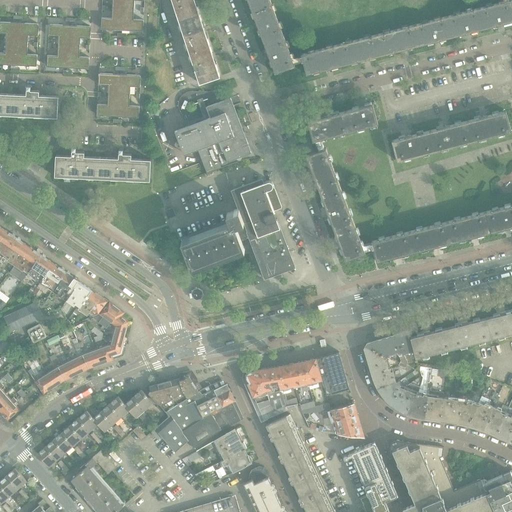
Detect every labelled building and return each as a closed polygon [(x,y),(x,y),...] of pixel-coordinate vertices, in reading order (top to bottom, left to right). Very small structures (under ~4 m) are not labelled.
[(122,18),(123,0),(112,0),(111,18),(122,18)] [(133,19),(134,0),(123,0),(122,18),(133,19)] [(199,12),(194,0),(172,0),(178,19),(199,12)] [(283,34),(276,16),(270,0),(259,0),(249,4),(263,41),(283,34)] [(511,3),(511,0),(509,0),(503,1),(479,8),(484,28),(511,21),(511,3)] [(484,28),(479,8),(447,16),(453,36),(484,28)] [(208,40),(204,27),(199,12),(178,19),(187,47),(208,40)] [(453,36),(447,16),(416,24),(422,44),(453,36)] [(122,30),(122,18),(111,18),(101,18),(101,24),(102,24),(102,29),(122,30)] [(143,26),(143,20),(133,19),(122,18),(122,30),(142,31),(142,26),(143,26)] [(17,34),(17,23),(0,21),(0,33),(6,33),(6,34),(17,34)] [(38,35),(38,28),(37,28),(38,24),(17,23),(17,34),(28,35),(28,34),(38,35)] [(69,37),(70,25),(50,24),(49,29),(48,29),(48,35),(58,36),(69,37)] [(422,44),(416,24),(378,34),(383,54),(422,44)] [(90,38),(90,31),(89,31),(90,26),(70,25),(69,37),(80,37),(90,38)] [(16,53),(17,34),(6,34),(5,52),(16,53)] [(27,53),(28,35),(17,34),(16,53),(27,53)] [(292,58),(288,47),(283,34),(263,41),(275,73),(295,66),(294,64),(292,58)] [(383,54),(378,34),(339,44),(345,64),(383,54)] [(68,56),(69,37),(58,36),(57,55),(68,56)] [(79,56),(80,37),(69,37),(68,56),(79,56)] [(220,76),(212,52),(208,40),(187,47),(199,83),(220,76)] [(345,64),(339,44),(301,54),(301,55),(292,58),(294,64),(303,61),(306,74),(345,64)] [(0,64),(15,65),(16,53),(5,52),(5,53),(0,52),(0,64)] [(37,61),(37,54),(27,54),(27,53),(16,53),(15,65),(35,66),(36,61),(37,61)] [(68,67),(68,56),(57,55),(47,55),(47,62),(48,62),(48,66),(68,67)] [(89,64),(89,57),(79,57),(79,56),(68,56),(68,67),(88,68),(88,64),(89,64)] [(119,86),(120,74),(100,73),(99,78),(98,78),(98,84),(108,85),(119,86)] [(140,86),(140,80),(139,80),(140,75),(120,74),(119,86),(130,86),(140,86)] [(57,117),(58,96),(49,96),(49,98),(42,98),(42,96),(39,96),(39,91),(30,90),(31,86),(27,85),(26,97),(20,97),(20,94),(11,94),(10,115),(19,115),(19,113),(25,113),(25,116),(41,116),(42,114),(48,115),(48,117),(57,117)] [(118,104),(119,86),(108,85),(107,104),(118,104)] [(129,105),(130,86),(119,86),(118,104),(129,105)] [(10,115),(11,94),(2,93),(2,96),(0,95),(0,112),(1,112),(1,114),(10,115)] [(234,106),(230,97),(207,106),(209,114),(188,122),(189,125),(175,130),(178,140),(176,141),(176,144),(177,145),(179,145),(180,144),(184,154),(198,149),(203,164),(207,173),(239,161),(246,159),(251,158),(256,158),(255,156),(253,150),(252,147),(249,145),(248,144),(234,106)] [(118,116),(118,104),(107,104),(97,104),(97,111),(98,111),(97,115),(118,116)] [(139,113),(139,106),(129,105),(118,104),(118,116),(138,117),(138,113),(139,113)] [(378,124),(373,104),(372,104),(346,111),(351,131),(378,124)] [(351,131),(346,111),(307,121),(312,140),(313,141),(321,139),(326,138),(351,131)] [(511,131),(506,111),(468,121),(474,141),(511,131)] [(474,141),(468,121),(430,130),(436,151),(474,141)] [(436,151),(430,130),(392,140),(397,161),(436,151)] [(324,149),(321,141),(321,139),(313,141),(312,140),(310,141),(314,152),(324,149)] [(102,178),(103,157),(94,157),(94,159),(88,159),(88,157),(84,157),(84,152),(76,151),(76,147),(72,147),(71,156),(71,157),(71,158),(65,158),(65,155),(56,155),(55,176),(64,176),(64,174),(71,174),(71,177),(87,177),(87,175),(93,176),(93,178),(102,178)] [(339,184),(331,161),(326,148),(324,149),(314,152),(306,155),(320,192),(339,184)] [(150,180),(151,159),(141,159),(141,162),(135,161),(135,160),(131,159),(131,154),(123,154),(123,149),(119,149),(118,161),(112,160),(112,158),(103,157),(102,178),(111,179),(111,176),(118,177),(117,179),(134,180),(134,178),(140,178),(140,180),(150,180)] [(281,206),(274,187),(273,183),(272,182),(270,181),(268,181),(267,181),(263,182),(262,178),(252,182),(232,190),(239,208),(247,229),(276,218),(274,211),(280,209),(281,208),(281,207),(281,206)] [(353,222),(347,204),(339,184),(320,192),(334,229),(353,222)] [(511,226),(511,204),(485,212),(490,232),(511,226)] [(165,211),(168,218),(176,215),(173,208),(168,209),(165,211)] [(250,238),(247,229),(239,208),(227,213),(231,225),(182,243),(191,267),(244,247),(241,240),(248,238),(248,239),(250,238)] [(490,232),(485,212),(446,222),(451,242),(490,232)] [(295,266),(285,240),(277,218),(276,218),(247,229),(250,238),(265,277),(295,266)] [(362,245),(360,240),(353,222),(334,229),(345,260),(365,253),(364,251),(362,245)] [(451,242),(446,222),(409,231),(415,252),(451,242)] [(0,260),(3,255),(17,236),(13,233),(11,234),(0,225),(0,260)] [(415,252),(409,231),(371,241),(372,243),(362,245),(364,251),(373,249),(377,262),(415,252)] [(36,251),(28,245),(21,240),(20,239),(17,236),(3,255),(28,272),(41,253),(37,250),(36,251)] [(61,268),(53,262),(46,257),(45,256),(41,253),(28,272),(53,289),(66,270),(62,267),(61,268)] [(108,301),(92,290),(92,289),(78,280),(78,279),(78,278),(75,276),(74,276),(74,277),(70,274),(70,273),(66,270),(53,289),(67,299),(66,299),(78,308),(91,316),(98,314),(108,301)] [(31,295),(38,284),(36,283),(32,288),(31,286),(27,292),(31,295)] [(203,295),(202,291),(198,288),(194,289),(191,293),(192,298),(196,300),(201,299),(203,295)] [(50,307),(53,302),(48,299),(45,303),(50,307)] [(11,331),(43,316),(36,301),(4,317),(11,331)] [(103,325),(117,307),(109,301),(100,314),(104,316),(99,323),(103,325)] [(114,324),(121,316),(124,312),(117,307),(103,325),(106,327),(111,322),(114,324)] [(511,332),(511,311),(486,318),(491,338),(511,332)] [(124,337),(128,322),(121,316),(114,324),(116,326),(114,334),(124,337)] [(491,338),(486,318),(449,327),(454,347),(491,338)] [(28,330),(28,331),(33,341),(34,341),(34,342),(36,341),(45,337),(45,336),(45,335),(40,325),(39,325),(30,329),(29,330),(28,330)] [(103,333),(94,326),(91,330),(97,336),(103,333)] [(454,347),(449,327),(410,337),(413,349),(414,349),(416,357),(454,347)] [(403,352),(413,349),(410,337),(407,330),(367,343),(366,345),(387,356),(388,354),(398,351),(398,352),(401,361),(399,365),(405,369),(408,364),(407,359),(405,360),(403,352)] [(119,352),(124,337),(114,334),(112,344),(108,345),(111,355),(119,352)] [(34,344),(30,336),(21,341),(26,349),(34,344)] [(49,347),(60,340),(58,336),(47,343),(49,347)] [(100,364),(95,350),(86,352),(80,337),(76,339),(78,343),(80,348),(83,355),(88,368),(100,364)] [(111,355),(108,345),(95,350),(100,364),(113,359),(111,355)] [(385,360),(387,356),(366,345),(365,348),(373,376),(375,381),(378,387),(395,382),(392,371),(390,371),(389,368),(387,368),(385,360)] [(32,356),(28,349),(20,354),(24,361),(32,356)] [(349,388),(339,352),(316,358),(322,379),(326,395),(349,388)] [(88,368),(83,355),(70,360),(77,374),(88,368)] [(322,379),(316,358),(295,363),(288,364),(294,385),(294,386),(295,385),(297,392),(319,387),(317,380),(322,379)] [(77,374),(70,360),(58,366),(65,379),(77,374)] [(291,391),(290,386),(294,385),(288,364),(274,367),(260,369),(271,405),(273,411),(285,406),(298,404),(298,403),(296,398),(287,400),(286,398),(285,393),(291,391)] [(65,379),(58,366),(46,374),(55,386),(65,379)] [(273,411),(271,405),(260,369),(252,370),(250,370),(248,371),(247,373),(246,375),(246,377),(247,379),(248,381),(247,381),(248,383),(258,406),(264,420),(287,410),(297,405),(298,404),(285,406),(273,411)] [(55,386),(46,374),(35,381),(44,393),(55,386)] [(173,397),(195,384),(190,375),(147,387),(145,388),(162,408),(175,400),(173,397)] [(418,394),(420,387),(410,383),(404,388),(400,387),(399,381),(395,382),(378,387),(381,393),(386,398),(391,403),(396,407),(399,409),(405,412),(407,413),(411,403),(414,404),(418,394)] [(166,412),(198,391),(198,390),(198,389),(195,384),(173,397),(175,400),(162,408),(166,412)] [(211,413),(235,400),(227,384),(214,390),(214,388),(202,394),(199,391),(198,391),(166,412),(169,416),(171,414),(183,430),(211,413)] [(153,402),(142,389),(133,397),(145,410),(153,402)] [(411,403),(407,413),(411,414),(418,416),(425,417),(426,417),(440,419),(444,397),(443,397),(444,392),(429,390),(428,396),(425,394),(424,397),(418,394),(414,404),(411,403)] [(0,411),(1,412),(15,399),(14,397),(11,400),(6,394),(0,398),(0,411)] [(129,409),(125,404),(118,396),(109,404),(121,417),(129,410),(129,409)] [(478,404),(469,424),(481,428),(483,429),(492,432),(497,434),(506,415),(505,415),(508,408),(502,405),(500,410),(493,407),(488,405),(491,400),(481,396),(478,404)] [(145,410),(133,397),(125,404),(129,409),(129,410),(136,417),(145,410)] [(444,397),(440,419),(442,419),(455,421),(456,421),(457,422),(469,424),(478,404),(472,401),(458,399),(444,397)] [(19,410),(14,404),(17,401),(15,399),(1,412),(7,420),(19,410)] [(331,410),(329,403),(315,406),(314,402),(301,405),(303,413),(330,411),(331,410)] [(363,436),(354,403),(330,411),(336,433),(363,436)] [(121,417),(109,404),(101,411),(113,424),(121,417)] [(98,424),(93,418),(87,410),(79,417),(90,430),(98,424)] [(113,424),(101,411),(93,418),(98,424),(104,431),(113,424)] [(221,430),(214,418),(211,413),(183,430),(189,439),(188,440),(193,448),(221,430)] [(189,439),(183,430),(171,414),(169,416),(155,429),(175,451),(188,440),(189,439)] [(335,511),(290,414),(266,425),(306,511),(389,511),(390,511),(389,511),(335,511)] [(506,415),(497,434),(503,437),(511,440),(511,416),(511,418),(506,415)] [(90,430),(79,417),(70,425),(82,438),(90,430)] [(82,438),(70,425),(62,432),(73,445),(82,438)] [(146,436),(138,426),(133,430),(142,440),(146,436)] [(246,447),(244,442),(241,443),(238,436),(239,436),(237,431),(236,431),(234,428),(215,439),(224,459),(245,450),(246,449),(245,448),(246,447)] [(73,445),(62,432),(54,439),(65,452),(73,445)] [(65,452),(54,439),(46,446),(58,459),(65,452)] [(448,477),(440,457),(442,456),(444,447),(427,445),(426,448),(421,450),(419,446),(412,445),(411,443),(397,441),(395,441),(393,442),(391,443),(390,445),(390,448),(390,449),(392,454),(394,453),(396,454),(397,456),(395,456),(397,461),(409,488),(427,480),(436,477),(438,481),(448,477)] [(393,485),(377,447),(375,442),(350,452),(351,453),(347,455),(346,454),(344,455),(343,456),(343,457),(344,458),(345,459),(345,460),(346,460),(348,459),(348,458),(349,457),(352,456),(368,494),(359,498),(364,511),(389,511),(390,511),(388,508),(390,507),(392,506),(391,503),(389,499),(398,496),(393,485)] [(202,453),(213,447),(211,443),(200,449),(202,453)] [(58,459),(46,446),(37,454),(49,467),(58,459)] [(115,511),(123,506),(105,485),(90,468),(98,462),(108,474),(112,470),(116,467),(105,455),(101,450),(84,465),(86,467),(71,479),(99,511),(115,511)] [(251,462),(252,459),(250,456),(247,455),(245,450),(224,459),(224,460),(222,461),(224,466),(227,465),(231,473),(252,463),(251,462)] [(192,464),(187,456),(182,459),(188,466),(192,464)] [(27,481),(15,468),(7,475),(18,488),(27,481)] [(284,511),(266,471),(260,469),(254,472),(252,478),(252,479),(244,483),(245,487),(255,511),(284,511)] [(506,511),(511,509),(511,475),(510,471),(482,483),(494,511),(506,511)] [(18,488),(7,475),(0,480),(0,483),(10,495),(18,488)] [(494,511),(482,483),(480,479),(454,490),(448,477),(438,481),(436,477),(427,480),(439,507),(427,511),(494,511)] [(427,511),(439,507),(427,480),(409,488),(415,503),(415,504),(416,504),(419,509),(423,507),(425,511),(427,511)] [(10,495),(0,483),(0,499),(2,502),(10,495)] [(239,511),(234,494),(167,511),(239,511)] [(47,511),(51,509),(49,507),(45,511),(41,506),(46,502),(43,499),(38,503),(39,505),(30,511),(47,511)] [(425,511),(423,507),(419,509),(416,504),(415,504),(415,503),(402,508),(403,511),(425,511)]
